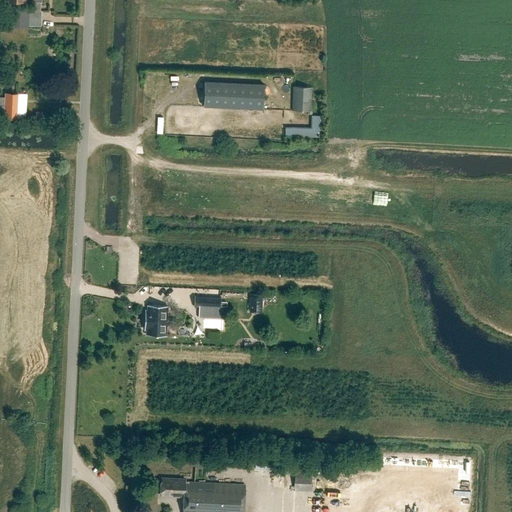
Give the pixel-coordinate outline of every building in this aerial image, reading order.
[(40,12),(40,3),(32,3),(32,12),(29,11),(28,27),(41,27),(41,12),(40,12)] [(263,110),(264,85),(204,82),(203,107),(263,110)] [(310,112),(311,88),(293,87),(292,111),(310,112)] [(5,93),(3,118),(18,118),(19,94),(5,93)] [(307,128),(280,128),(280,138),(317,138),(317,116),(307,115),(307,128)] [(221,308),(221,298),(195,297),(195,307),(221,308)] [(251,297),(250,311),(261,312),(261,297),(251,297)] [(166,336),(167,306),(148,305),(148,311),(145,311),(144,329),(147,329),(147,335),(166,336)] [(202,467),(202,458),(191,457),(191,467),(202,467)] [(350,478),(350,468),(339,468),(339,478),(350,478)] [(311,491),(312,470),(295,470),(294,491),(311,491)] [(242,511),(244,486),(183,483),(183,481),(162,479),(161,496),(174,497),(174,498),(184,498),(183,511),(242,511)]
